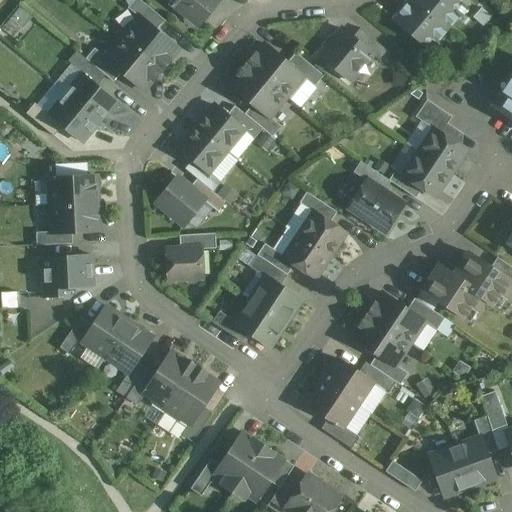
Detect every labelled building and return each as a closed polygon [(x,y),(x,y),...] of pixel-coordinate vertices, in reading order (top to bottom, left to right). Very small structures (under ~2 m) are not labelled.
[(219,1),(217,0),(173,0),(171,3),(199,26),(219,1)] [(430,47),(448,25),(416,0),(405,0),(392,16),(430,47)] [(416,0),(448,25),(468,0),(416,0)] [(179,50),(139,16),(122,37),(162,71),(163,70),(162,70),(169,61),(170,62),(171,60),(170,60),(179,50)] [(372,54),(343,30),(320,58),(349,82),(372,54)] [(162,71),(122,37),(104,58),(144,91),(153,81),(154,80),(161,71),(162,71)] [(304,77),(264,44),(255,54),(254,55),(254,56),(247,64),(246,64),(287,98),(304,77)] [(287,98),(246,64),(246,65),(239,74),(239,73),(238,75),(230,85),(270,118),(287,98)] [(116,101),(83,74),(66,95),(100,123),(105,116),(104,115),(116,101)] [(511,77),(492,106),(511,119),(511,77)] [(100,123),(66,95),(49,116),(81,143),(89,134),(93,129),(94,130),(100,123)] [(244,130),(215,106),(197,128),(226,151),(244,130)] [(226,151),(197,128),(179,149),(208,173),(226,151)] [(466,150),(435,130),(419,153),(450,174),(466,150)] [(450,174),(419,153),(403,176),(424,190),(434,197),(450,174)] [(343,203),(388,234),(409,204),(364,173),(343,203)] [(95,177),(50,179),(51,205),(99,203),(98,198),(97,197),(96,197),(95,177)] [(204,201),(177,178),(157,202),(184,225),(204,201)] [(37,203),(46,203),(46,180),(37,180),(37,203)] [(99,203),(51,205),(53,233),(98,231),(97,210),(98,210),(99,208),(99,203)] [(345,233),(314,213),(298,236),(329,257),(345,233)] [(179,236),(180,248),(186,248),(187,249),(200,248),(216,247),(215,234),(179,236)] [(329,257),(298,236),(284,258),(315,278),(329,257)] [(32,256),(73,254),(73,243),(31,245),(32,256)] [(168,279),(183,278),(187,282),(195,281),(198,277),(202,277),(200,248),(187,249),(186,248),(180,248),(172,249),(172,250),(167,250),(168,279)] [(440,265),(423,290),(465,319),(472,310),(477,313),(486,300),(493,306),(500,296),(506,300),(511,290),(511,281),(492,268),(469,252),(454,274),(440,265)] [(91,255),(42,258),(44,298),(63,297),(62,289),(93,287),(91,255)] [(492,268),(511,281),(511,269),(498,260),(492,268)] [(300,300),(266,277),(251,300),(285,323),(300,300)] [(385,287),(371,308),(416,339),(431,318),(385,287)] [(285,323),(251,300),(235,324),(269,346),(285,323)] [(401,362),(416,339),(371,308),(355,331),(401,362)] [(121,319),(105,309),(83,341),(94,349),(94,348),(106,357),(129,322),(124,319),(121,319)] [(129,322),(106,357),(129,372),(151,339),(135,329),(134,326),(129,322)] [(171,353),(144,393),(152,398),(153,403),(166,411),(195,367),(184,359),(183,361),(171,353)] [(373,383),(338,360),(327,376),(324,376),(321,381),(358,406),(373,383)] [(195,367),(166,411),(178,419),(183,419),(191,424),(218,384),(206,376),(207,374),(195,367)] [(358,406),(321,381),(318,386),(318,388),(307,404),(316,410),(342,428),(358,406)] [(476,432),(505,426),(497,391),(480,395),(484,416),(473,418),(476,432)] [(242,433),(215,473),(225,480),(222,485),(232,492),(263,446),(253,439),(252,440),(242,433)] [(495,478),(481,438),(455,447),(470,489),(476,487),(477,484),(495,478)] [(263,446),(232,492),(233,493),(236,487),(256,501),(283,461),(273,454),(273,453),(263,446)] [(470,489),(455,447),(430,457),(444,496),(462,490),(464,491),(470,489)] [(414,490),(421,480),(392,460),(385,471),(414,490)] [(310,470),(286,505),(296,511),(333,511),(346,495),(310,470)]
